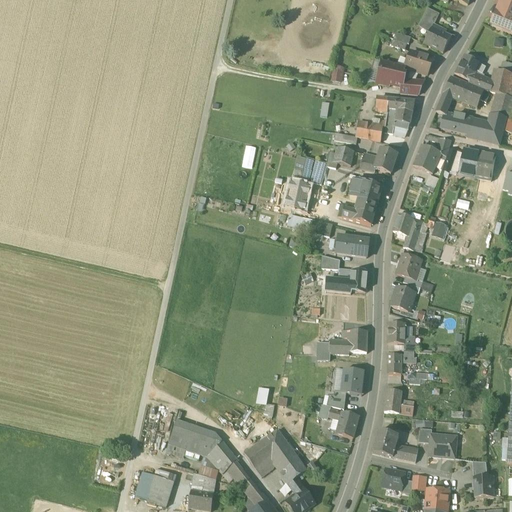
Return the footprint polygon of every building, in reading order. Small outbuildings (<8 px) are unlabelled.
[(504,32),(511,36),(511,21),(510,20),(511,18),(511,17),(511,0),(501,0),(495,15),(496,15),(491,27),(504,32)] [(419,25),(432,30),(433,26),(439,15),(427,10),(419,25)] [(417,29),(429,36),(432,30),(419,25),(417,29)] [(424,45),(443,54),(450,39),(445,36),(446,33),(433,26),(432,30),(429,36),(424,45)] [(375,35),(374,41),(390,45),(391,38),(375,35)] [(395,35),(393,41),(407,45),(410,47),(412,40),(395,35)] [(504,40),(495,40),(494,48),(503,49),(504,40)] [(405,52),(407,45),(393,41),(391,48),(405,52)] [(411,53),(404,70),(411,72),(418,74),(426,77),(433,60),(411,53)] [(455,75),(470,83),(474,74),(479,65),(464,57),(454,75),(455,75)] [(377,84),(382,64),(374,62),(369,82),(377,84)] [(500,72),(511,75),(511,73),(511,64),(502,63),(500,72)] [(404,81),(405,78),(401,76),(404,70),(382,64),(377,84),(377,85),(388,88),(388,86),(401,90),(402,90),(404,81)] [(346,67),(334,65),(329,83),(343,85),(346,67)] [(479,65),(474,74),(477,75),(477,73),(481,75),(482,74),(485,69),(484,68),(479,65)] [(408,79),(411,72),(404,70),(401,76),(405,78),(408,79)] [(496,95),(506,98),(511,75),(500,72),(496,71),(492,84),(490,93),(496,95)] [(411,72),(408,79),(416,81),(418,74),(411,72)] [(476,77),(477,75),(474,74),(470,83),(468,86),(484,92),(488,94),(488,93),(490,93),(492,84),(484,81),(476,77)] [(452,100),(460,103),(463,95),(461,94),(465,85),(452,80),(450,79),(450,80),(443,96),(452,100)] [(400,95),(417,97),(423,83),(404,81),(402,90),(401,90),(400,95)] [(488,94),(484,92),(468,86),(465,85),(461,94),(463,95),(460,103),(476,110),(480,102),(485,104),(490,93),(488,93),(488,94)] [(490,117),(491,117),(505,120),(509,121),(511,108),(511,99),(506,98),(496,95),(493,107),(490,117)] [(443,96),(440,104),(448,107),(452,100),(443,96)] [(388,115),(388,112),(385,112),(388,101),(378,100),(376,113),(388,115)] [(388,112),(396,113),(412,115),(414,104),(388,101),(385,112),(388,112)] [(329,106),(322,104),(320,118),(326,119),(329,106)] [(440,104),(436,114),(444,116),(448,107),(440,104)] [(386,122),(394,124),(396,113),(388,112),(388,115),(386,122)] [(396,113),(394,124),(410,127),(412,115),(396,113)] [(472,122),(473,120),(455,115),(454,118),(447,116),(446,120),(443,120),(441,130),(457,134),(457,135),(467,137),(472,122)] [(499,147),(503,132),(505,120),(491,117),(489,126),(484,144),(499,147)] [(371,126),(378,128),(380,121),(372,119),(371,126)] [(511,121),(509,121),(505,120),(503,132),(511,134),(511,131),(511,121)] [(383,142),(391,143),(392,137),(393,129),(394,124),(386,122),(383,142)] [(477,142),(484,144),(489,126),(472,122),(467,137),(466,140),(477,142)] [(358,124),(354,139),(356,139),(379,144),(382,128),(378,128),(371,126),(358,124)] [(407,132),(410,127),(394,124),(393,129),(407,132)] [(404,140),(407,132),(393,129),(392,137),(404,140)] [(355,146),(356,139),(354,139),(342,137),(341,142),(341,143),(355,146)] [(451,143),(440,140),(439,143),(436,154),(441,156),(440,158),(446,158),(452,143),(451,143)] [(295,149),(292,144),(286,148),(290,153),(295,149)] [(325,168),(340,172),(344,157),(298,146),(291,172),(307,176),(309,164),(325,168)] [(412,167),(432,176),(435,169),(440,158),(441,156),(436,154),(421,148),(412,167)] [(337,149),(335,156),(333,164),(337,165),(350,168),(354,153),(337,149)] [(450,151),(449,155),(444,169),(450,171),(454,158),(453,157),(455,153),(450,151)] [(458,176),(475,180),(480,155),(463,151),(462,155),(458,175),(458,176)] [(378,158),(376,164),(374,170),(375,170),(390,175),(396,157),(380,152),(378,158)] [(458,175),(462,155),(457,153),(450,173),(458,175)] [(376,164),(378,158),(363,155),(362,160),(376,164)] [(496,158),(480,155),(475,180),(479,181),(491,183),(494,168),(496,158)] [(442,172),(446,158),(440,158),(435,169),(442,172)] [(300,181),(309,184),(314,165),(315,162),(306,159),(306,161),(303,173),(300,181)] [(374,174),(375,170),(374,170),(376,164),(362,160),(360,171),(374,174)] [(321,187),(326,169),(314,165),(309,184),(312,185),(321,187)] [(325,168),(322,179),(338,183),(340,172),(325,168)] [(500,169),(494,168),(491,183),(490,186),(496,187),(500,169)] [(307,176),(291,172),(289,184),(290,185),(308,189),(308,188),(311,177),(307,176)] [(507,195),(511,196),(511,175),(506,174),(502,191),(508,192),(507,195)] [(424,185),(434,189),(437,180),(428,176),(424,185)] [(488,195),(490,186),(491,183),(479,181),(476,193),(488,195)] [(359,199),(377,204),(382,189),(355,182),(349,200),(358,202),(359,199)] [(308,189),(290,185),(285,210),(304,215),(310,189),(308,188),(308,189)] [(487,196),(495,198),(496,187),(490,186),(488,195),(487,196)] [(310,189),(307,201),(316,204),(320,192),(310,189)] [(358,202),(355,213),(353,222),(371,228),(377,204),(359,199),(358,202)] [(326,207),(316,204),(307,201),(305,209),(324,214),(326,207)] [(341,219),(353,222),(355,213),(344,210),(341,219)] [(405,237),(407,238),(413,221),(398,217),(392,233),(405,237)] [(306,234),(307,230),(309,222),(293,218),(290,230),(306,234)] [(402,249),(413,253),(420,234),(423,224),(413,221),(407,238),(405,237),(402,249)] [(319,224),(309,222),(307,230),(317,232),(319,224)] [(332,227),(319,224),(317,232),(316,237),(322,239),(329,240),(332,227)] [(428,226),(423,224),(420,234),(425,236),(428,226)] [(447,228),(435,224),(431,238),(442,242),(447,228)] [(425,236),(420,234),(413,253),(420,255),(426,236),(425,236)] [(336,255),(366,259),(368,245),(360,244),(360,241),(338,238),(337,242),(335,241),(333,251),(336,251),(336,255)] [(306,243),(291,239),(288,248),(304,252),(306,243)] [(405,278),(415,282),(419,270),(421,263),(402,257),(396,276),(405,278)] [(321,271),(339,273),(340,263),(322,258),(321,271)] [(426,272),(419,270),(415,282),(422,284),(426,272)] [(366,273),(351,272),(350,279),(350,283),(349,292),(365,294),(366,273)] [(310,275),(301,278),(305,287),(313,283),(310,275)] [(403,284),(407,286),(420,290),(422,284),(415,282),(405,278),(403,284)] [(349,295),(349,292),(350,283),(340,283),(326,281),(325,293),(349,295)] [(432,287),(422,284),(420,290),(431,294),(432,287)] [(418,296),(420,290),(407,286),(406,292),(415,295),(418,296)] [(390,308),(408,313),(411,302),(413,302),(415,295),(406,292),(396,288),(390,308)] [(425,314),(419,312),(416,320),(423,322),(425,314)] [(404,345),(405,338),(405,329),(405,326),(388,325),(387,345),(404,345)] [(329,356),(342,357),(348,357),(348,354),(366,355),(367,333),(342,333),(342,343),(329,342),(329,346),(329,356)] [(403,354),(413,355),(414,345),(414,339),(412,339),(405,338),(404,345),(404,347),(403,354)] [(317,363),(329,363),(329,356),(329,346),(318,345),(317,363)] [(461,358),(461,350),(454,349),(453,349),(452,357),(461,358)] [(400,376),(400,365),(400,358),(388,358),(387,376),(400,376)] [(336,370),(333,393),(340,394),(343,371),(336,370)] [(362,387),(364,374),(343,371),(340,394),(340,395),(346,396),(357,397),(358,387),(362,387)] [(266,406),(269,392),(258,390),(256,406),(264,407),(265,406),(266,406)] [(384,415),(398,417),(400,408),(400,402),(401,394),(387,392),(384,415)] [(340,395),(340,394),(333,393),(332,398),(328,397),(328,398),(326,408),(331,409),(343,412),(346,396),(340,395)] [(279,400),(278,408),(285,409),(286,402),(279,400)] [(413,403),(400,402),(400,408),(412,410),(413,403)] [(262,419),(271,421),(274,407),(266,406),(265,406),(264,407),(262,419)] [(318,418),(327,421),(328,419),(330,411),(331,409),(326,408),(322,407),(321,407),(318,418)] [(398,417),(411,419),(412,410),(400,408),(398,417)] [(333,420),(339,422),(341,414),(330,411),(328,419),(333,420)] [(336,435),(353,440),(358,419),(341,414),(339,422),(336,433),(336,435)] [(339,422),(333,420),(330,431),(336,433),(339,422)] [(203,459),(207,460),(222,444),(215,436),(176,423),(168,447),(185,453),(203,459)] [(418,445),(430,446),(430,437),(431,437),(432,432),(419,431),(418,445)] [(275,467),(288,486),(296,481),(303,476),(307,473),(277,433),(244,456),(254,472),(270,460),(275,467)] [(372,455),(392,460),(395,448),(398,438),(378,433),(377,434),(377,435),(372,454),(372,455)] [(428,458),(454,461),(455,449),(452,448),(453,439),(431,437),(430,437),(430,446),(428,458)] [(236,462),(222,444),(207,460),(218,472),(222,477),(227,472),(235,463),(236,462)] [(185,453),(168,447),(165,455),(183,461),(185,453)] [(392,460),(415,465),(417,453),(395,448),(392,460)] [(207,460),(203,459),(200,469),(217,474),(218,472),(207,460)] [(254,472),(261,479),(273,470),(275,467),(270,460),(254,472)] [(262,496),(235,463),(227,472),(233,480),(241,490),(247,498),(252,504),(262,496)] [(473,464),(474,479),(486,478),(485,465),(473,464)] [(317,472),(312,465),(307,468),(312,475),(317,472)] [(197,477),(215,483),(217,474),(200,469),(197,477)] [(401,492),(401,493),(403,482),(405,476),(385,471),(381,488),(401,492)] [(222,477),(229,484),(233,480),(227,472),(222,477)] [(157,473),(154,479),(163,482),(165,476),(157,473)] [(175,479),(165,476),(163,482),(173,485),(175,479)] [(191,493),(213,497),(215,483),(197,477),(194,476),(191,493)] [(150,494),(154,479),(145,477),(137,502),(166,511),(169,500),(150,494)] [(474,479),(475,498),(490,497),(489,489),(493,489),(492,478),(486,478),(474,479)] [(150,494),(169,500),(173,485),(163,482),(154,479),(150,494)] [(413,479),(412,484),(411,491),(423,492),(425,480),(413,479)] [(285,503),(291,511),(305,511),(314,506),(296,481),(288,486),(296,496),(285,503)] [(411,496),(411,491),(412,484),(403,482),(401,493),(401,492),(401,494),(411,496)] [(426,491),(423,511),(448,511),(450,492),(426,491)] [(201,511),(210,511),(213,497),(191,493),(188,509),(202,511),(201,511)] [(253,505),(257,510),(267,503),(268,503),(262,496),(252,504),(253,505)] [(273,511),(267,503),(257,510),(254,511),(273,511)]
